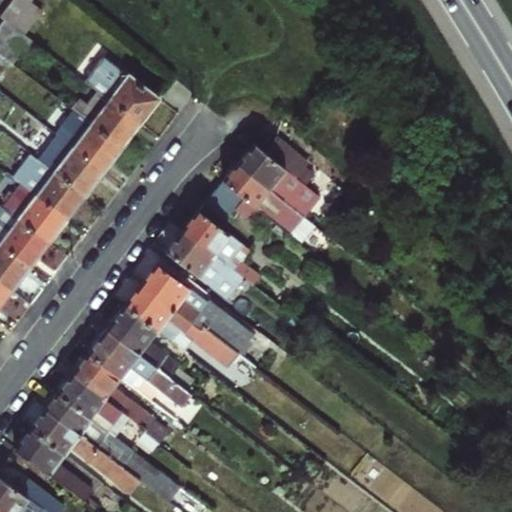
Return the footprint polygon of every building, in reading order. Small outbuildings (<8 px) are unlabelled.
[(4,19),(24,35),(41,12),(29,3),(30,0),(12,0),(0,16),(4,19)] [(0,24),(0,54),(10,62),(20,49),(25,53),(34,42),(24,35),(4,19),(0,24)] [(0,75),(10,62),(0,54),(0,75)] [(85,81),(140,123),(159,98),(104,56),(85,81)] [(77,113),(121,147),(140,123),(98,92),(87,107),(81,102),(74,111),(77,113)] [(104,171),(121,147),(77,113),(59,136),(104,171)] [(259,148),(287,170),(299,154),(271,133),(259,148)] [(86,194),(104,171),(59,136),(41,160),(86,194)] [(253,143),(238,163),(303,215),(318,195),(287,170),(259,148),(253,143)] [(22,184),(67,219),(86,194),(41,160),(28,149),(9,174),(22,184)] [(223,182),(243,198),(288,233),(303,215),(238,163),(223,182)] [(227,220),(243,198),(223,182),(206,203),(227,220)] [(5,207),(50,241),(67,219),(22,184),(5,207)] [(0,206),(0,242),(31,266),(50,241),(5,207),(1,205),(0,206)] [(185,231),(245,277),(253,284),(261,274),(243,260),(252,249),(201,210),(185,231)] [(185,231),(169,252),(229,298),(245,277),(185,231)] [(0,280),(13,290),(31,266),(0,242),(0,280)] [(144,283),(238,354),(254,334),(212,301),(210,304),(159,265),(144,283)] [(0,306),(13,290),(0,280),(0,306)] [(144,283),(127,306),(158,330),(184,350),(192,339),(228,367),(238,354),(144,283)] [(127,306),(108,330),(191,393),(192,394),(198,386),(177,370),(181,364),(150,340),(158,330),(127,306)] [(108,330),(90,353),(121,377),(153,401),(162,390),(181,405),(191,393),(108,330)] [(74,374),(161,441),(168,432),(152,420),(154,418),(114,386),(121,377),(90,353),(74,374)] [(58,394),(111,434),(118,425),(169,465),(178,454),(161,441),(74,374),(58,394)] [(47,409),(140,480),(168,501),(180,487),(111,434),(58,394),(47,409)] [(130,494),(140,480),(47,409),(32,429),(65,454),(70,448),(130,494)] [(32,429),(15,450),(88,506),(97,494),(57,464),(65,454),(32,429)] [(486,462),(498,442),(488,436),(477,455),(486,462)] [(506,449),(498,442),(486,462),(495,469),(506,449)] [(45,511),(0,476),(0,511),(45,511)]
